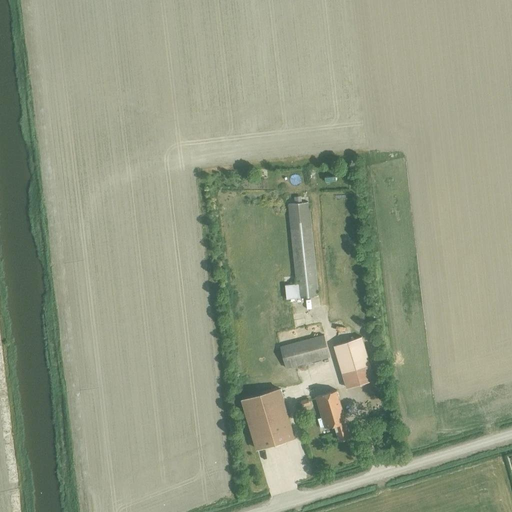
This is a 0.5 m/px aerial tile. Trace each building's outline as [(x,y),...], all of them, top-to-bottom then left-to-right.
[(287,284),(288,298),(320,295),(310,201),(290,203),(298,283),(287,284)] [(278,324),(279,329),(298,326),(297,320),(278,324)] [(281,346),(287,367),(330,354),(324,334),(281,346)] [(334,345),(347,386),(364,381),(360,367),(363,365),(355,339),(334,345)] [(242,400),(256,448),(295,437),(280,389),(242,400)] [(339,439),(351,436),(337,389),(316,396),(326,427),(335,424),(339,439)]
